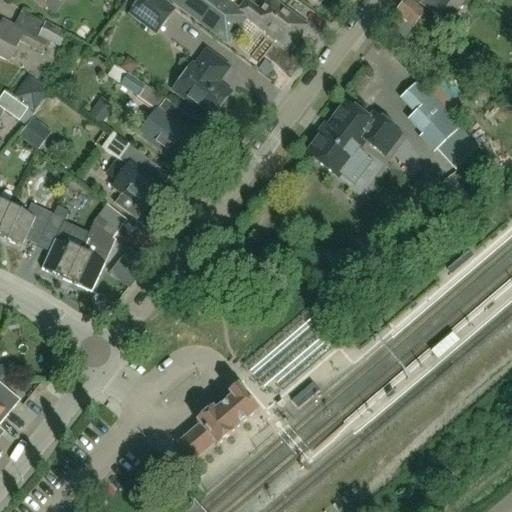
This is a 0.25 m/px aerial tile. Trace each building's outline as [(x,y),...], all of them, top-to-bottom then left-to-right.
[(24,0),(39,9),(44,0),(24,0)] [(155,36),(175,11),(160,0),(140,0),(129,16),(155,36)] [(167,0),(227,45),(245,20),(247,19),(238,13),(221,0),(167,0)] [(247,19),(245,20),(251,25),(253,23),(269,35),(267,38),(275,44),(277,41),(288,50),(305,28),(270,0),(260,13),(246,3),(238,13),(247,19)] [(406,0),(395,15),(413,29),(425,14),(406,0)] [(466,0),(425,0),(421,6),(433,15),(432,16),(447,27),(466,0)] [(21,43),(34,50),(42,54),(47,45),(3,22),(0,28),(0,59),(10,65),(21,43)] [(45,25),(38,39),(59,49),(66,36),(45,25)] [(191,68),(174,90),(212,119),(229,97),(216,87),(229,70),(206,52),(193,70),(191,68)] [(72,105),(90,90),(71,68),(53,83),(72,105)] [(113,74),(111,77),(111,80),(112,81),(121,87),(120,88),(137,99),(145,88),(128,76),(118,70),(115,75),(113,74)] [(39,83),(23,100),(36,113),(53,97),(39,83)] [(418,85),(403,99),(417,113),(410,119),(424,135),(422,137),(435,152),(459,130),(460,129),(454,123),(427,94),(418,85)] [(145,88),(137,99),(157,112),(164,101),(145,88)] [(0,119),(3,113),(19,125),(28,113),(4,95),(0,101),(0,119)] [(178,166),(183,159),(185,160),(189,160),(194,152),(194,148),(192,147),(197,141),(179,128),(186,118),(190,121),(191,120),(165,101),(157,112),(139,137),(178,166)] [(322,136),(306,156),(337,179),(365,143),(384,158),(400,136),(372,115),(367,122),(345,105),(327,129),(328,130),(326,133),(323,137),(322,136)] [(41,130),(34,141),(44,148),(52,137),(41,130)] [(116,183),(112,189),(122,196),(115,206),(137,222),(144,212),(163,187),(150,178),(142,172),(149,162),(129,148),(119,162),(127,168),(116,183)] [(375,156),(343,191),(357,203),(388,168),(375,156)] [(0,227),(9,209),(0,204),(0,227)] [(9,209),(0,227),(0,239),(21,249),(29,233),(40,238),(41,238),(51,216),(31,207),(26,217),(9,209)] [(127,223),(106,207),(91,225),(112,242),(127,223)] [(51,216),(41,238),(40,238),(36,248),(49,254),(41,272),(67,283),(80,253),(86,240),(76,235),(70,249),(64,246),(68,237),(61,233),(69,214),(57,209),(54,217),(51,216)] [(80,253),(67,283),(92,294),(109,255),(101,252),(97,261),(80,253)] [(468,252),(447,270),(452,275),(473,257),(468,252)] [(301,334),(251,365),(263,383),(299,361),(292,350),(306,341),(301,334)] [(438,359),(456,343),(454,341),(453,338),(434,354),(436,357),(438,359)] [(312,385),(291,403),(298,411),(319,393),(312,385)] [(0,386),(0,426),(20,403),(0,386)] [(231,401),(222,408),(240,429),(258,414),(243,396),(238,390),(229,398),(231,401)] [(204,418),(225,442),(233,435),(240,429),(222,408),(215,415),(212,412),(204,418)] [(199,428),(192,434),(207,452),(214,446),(217,449),(225,442),(204,418),(197,425),(199,428)] [(192,434),(176,447),(192,465),(207,452),(192,434)]
